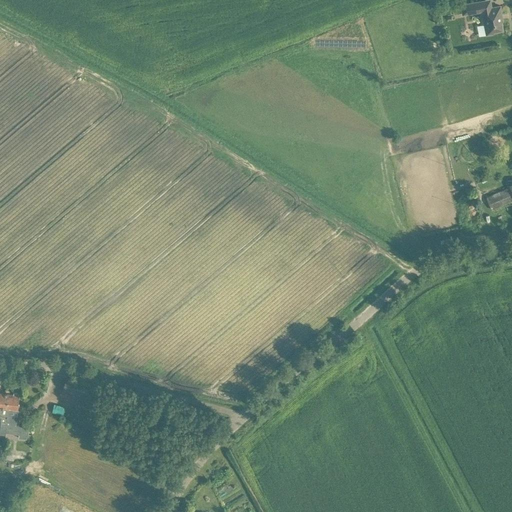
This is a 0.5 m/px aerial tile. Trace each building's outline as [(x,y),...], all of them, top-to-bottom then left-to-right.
[(500,5),(492,7),(480,9),(479,1),(461,4),(463,14),(480,11),(480,9),(484,9),(486,23),(484,23),(486,34),(493,33),(493,31),(503,29),(500,15),(502,14),(500,5)] [(492,210),(511,200),(511,183),(509,184),(510,186),(483,198),(485,202),(488,201),(492,210)] [(98,384),(83,380),(66,376),(63,389),(95,397),(98,384)] [(0,420),(5,421),(8,396),(5,396),(6,392),(0,391),(0,420)] [(0,420),(0,435),(5,436),(6,432),(19,434),(20,425),(18,425),(19,418),(16,418),(18,404),(19,394),(6,392),(5,396),(8,396),(5,421),(0,420)] [(74,418),(91,429),(100,416),(82,405),(74,418)]
